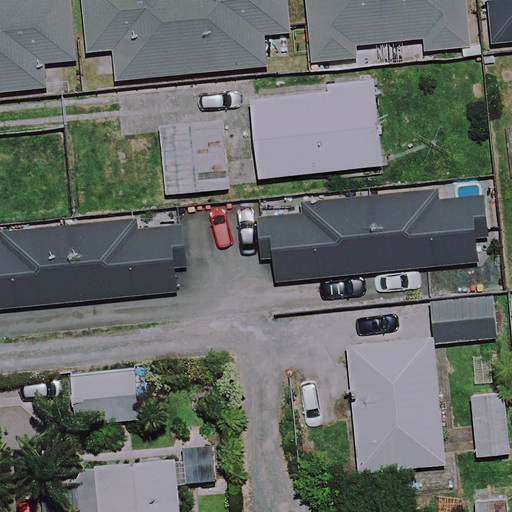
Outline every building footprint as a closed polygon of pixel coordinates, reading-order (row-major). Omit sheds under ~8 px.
[(46,64),(75,62),(69,0),(0,0),(0,94),(48,90),(46,64)] [(293,32),(291,0),(86,0),(91,50),(116,48),(119,80),(266,66),(263,35),(293,32)] [(472,48),(468,0),(309,0),(315,62),(359,58),(358,45),(416,40),(417,52),(472,48)] [(511,43),(511,0),(489,0),(494,45),(511,43)] [(388,169),(381,91),(380,77),(328,82),(330,96),(257,102),(264,179),(388,169)] [(223,116),(162,119),(166,195),(227,192),(223,116)] [(435,192),(267,207),(274,282),(489,262),(483,198),(436,203),(435,192)] [(184,229),(135,233),(133,215),(1,226),(3,244),(0,244),(0,314),(178,300),(176,274),(187,273),(184,229)] [(500,339),(496,297),(435,302),(438,344),(500,339)] [(416,494),(413,471),(447,468),(434,341),(350,349),(362,476),(387,474),(389,497),(416,494)] [(139,419),(134,372),(70,378),(75,426),(139,419)] [(506,394),(476,395),(479,456),(509,454),(506,394)] [(221,450),(183,452),(186,486),(223,483),(221,450)] [(180,511),(177,457),(95,463),(98,511),(180,511)]
